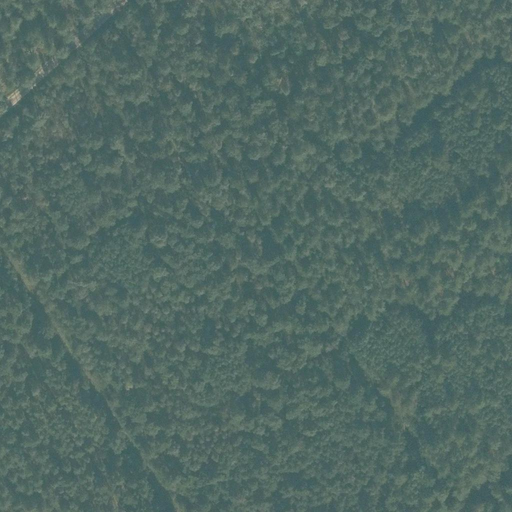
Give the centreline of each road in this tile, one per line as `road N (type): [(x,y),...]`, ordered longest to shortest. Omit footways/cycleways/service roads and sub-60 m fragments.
road 1 (track): [(0,245),(177,511)]
road 2 (track): [(0,108),(121,0)]
